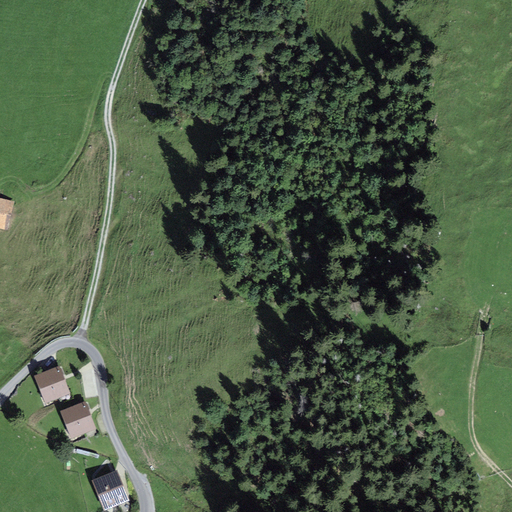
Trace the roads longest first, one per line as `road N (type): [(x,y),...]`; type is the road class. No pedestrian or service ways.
road 1 (track): [(76,344),(114,155),(107,94),(142,0)]
road 2 (unclassified): [(148,511),(106,405),(101,362),(87,347),(53,348),(0,400)]
road 3 (track): [(486,310),(470,428),(485,459),(511,485)]
